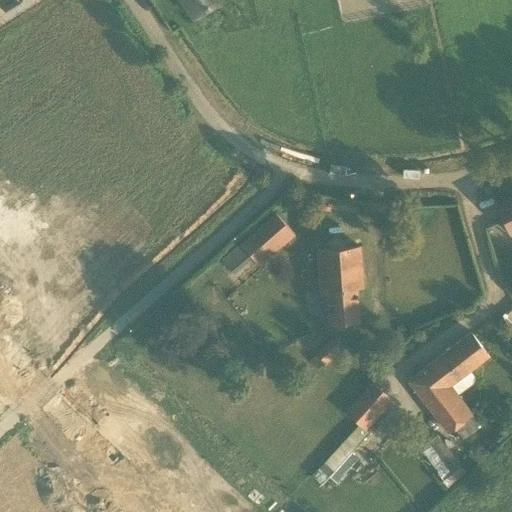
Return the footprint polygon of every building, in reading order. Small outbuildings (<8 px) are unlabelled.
[(182,0),(194,17),(218,0),(182,0)] [(144,174),(123,190),(140,212),(150,204),(162,219),(199,190),(180,165),(153,186),(144,174)] [(511,198),(497,206),(510,234),(511,232),(511,198)] [(294,233),(276,213),(240,244),(258,264),(294,233)] [(359,246),(318,249),(321,295),(328,294),(330,324),(359,322),(356,288),(363,288),(359,246)] [(414,258),(397,260),(400,295),(419,294),(419,284),(461,280),(458,249),(414,252),(414,258)] [(448,432),(454,428),(463,439),(480,426),(450,385),(489,355),(471,332),(409,380),(448,432)] [(330,339),(317,351),(328,363),(341,351),(330,339)] [(345,412),(359,424),(312,475),(322,484),(329,476),(332,479),(346,463),(344,461),(369,432),(367,431),(386,408),(383,405),(390,397),(371,381),(345,412)] [(409,438),(403,432),(388,447),(394,453),(409,438)] [(509,469),(511,466),(511,437),(495,452),(509,469)] [(448,461),(439,466),(448,483),(466,474),(460,461),(450,466),(448,461)]
